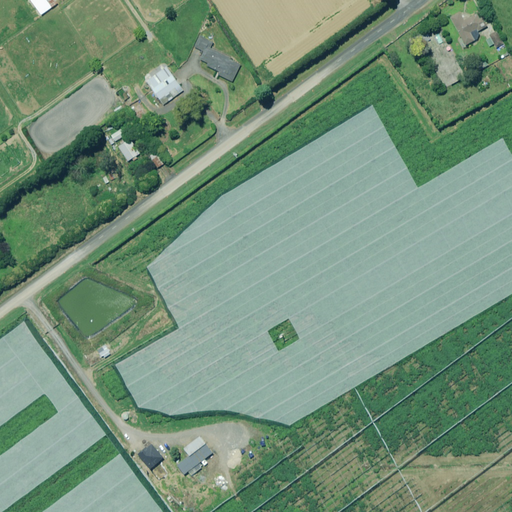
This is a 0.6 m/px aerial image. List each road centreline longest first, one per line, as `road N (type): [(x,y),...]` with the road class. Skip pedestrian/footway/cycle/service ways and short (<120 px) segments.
road 1 (unclassified): [(421,0),(0,309)]
road 2 (unknown): [(19,295),(114,421),(151,440),(217,436),(235,443)]
